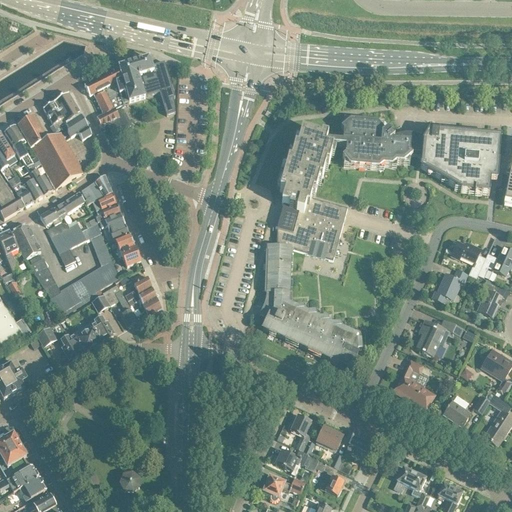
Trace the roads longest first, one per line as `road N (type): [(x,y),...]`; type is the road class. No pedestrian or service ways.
road 1 (residential): [(355,422),(445,224),(511,232)]
road 2 (primary): [(250,55),(511,63)]
road 3 (primary): [(250,55),(22,0)]
road 4 (residential): [(21,407),(117,352),(190,350)]
road 5 (residential): [(0,120),(69,77),(110,162)]
road 6 (tertiary): [(190,350),(183,511)]
road 7 (tertiary): [(214,201),(194,268),(190,350)]
road 8 (tertiary): [(214,201),(250,55)]
road 9 (unclassified): [(364,0),(383,9),(511,9)]
road 10 (residential): [(176,273),(158,274),(110,162)]
road 11 (residential): [(508,500),(389,440)]
road 12 (residential): [(110,162),(0,231)]
road 13 (residential): [(288,393),(237,511)]
road 14 (residential): [(81,511),(21,407)]
